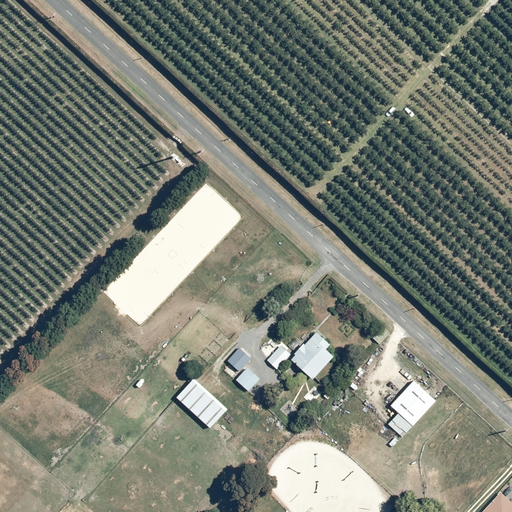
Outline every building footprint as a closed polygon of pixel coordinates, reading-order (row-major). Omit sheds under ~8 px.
[(334,356),(325,348),(329,344),(315,331),(291,359),(314,378),(334,356)] [(290,353),(280,344),(267,360),(277,369),(290,353)] [(252,358),(240,348),(228,360),(240,371),(252,358)] [(260,379),(248,367),(236,379),(249,391),(260,379)] [(229,409),(195,377),(178,396),(212,428),(229,409)] [(437,401),(415,380),(391,405),(414,426),(437,401)] [(236,426),(230,422),(220,435),(226,439),(236,426)] [(511,511),(511,501),(500,492),(482,511),(511,511)]
